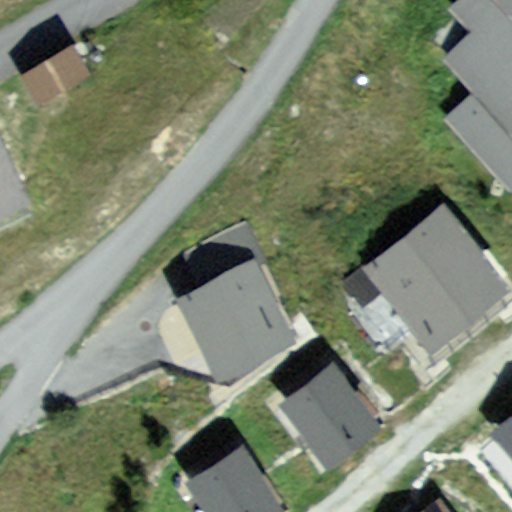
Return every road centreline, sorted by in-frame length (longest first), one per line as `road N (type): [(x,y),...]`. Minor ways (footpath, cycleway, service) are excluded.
road 1 (residential): [(316,0),(265,82),(79,304),(0,420)]
road 2 (residential): [(511,352),(329,511)]
